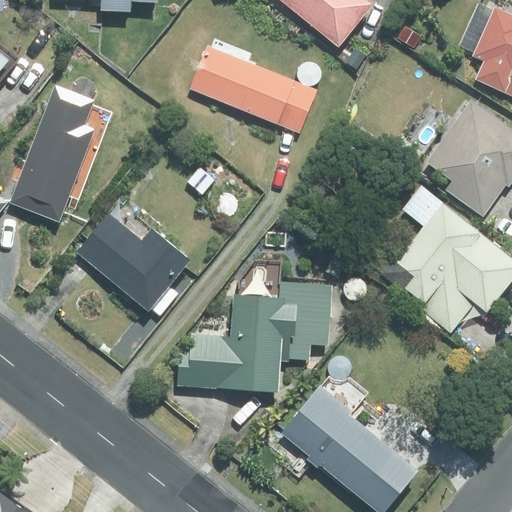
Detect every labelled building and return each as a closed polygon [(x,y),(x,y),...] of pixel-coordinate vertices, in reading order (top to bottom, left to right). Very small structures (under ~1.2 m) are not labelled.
[(57,0),(98,2),(97,13),(127,14),(127,3),(154,4),(153,0),(57,0)] [(361,0),(276,0),(336,48),(370,7),(361,0)] [(511,18),(495,10),(472,58),(484,63),(476,81),(511,97),(511,18)] [(397,40),(413,49),(421,36),(405,27),(397,40)] [(190,92),(297,135),(315,93),(206,49),(190,92)] [(51,88),(9,205),(58,223),(92,131),(81,127),(90,102),(51,88)] [(511,136),(466,105),(424,165),(450,183),(443,192),(482,218),(504,187),(507,189),(511,181),(511,136)] [(214,178),(197,164),(182,183),(200,197),(214,178)] [(394,263),(413,278),(403,292),(420,305),(418,308),(449,333),(473,303),(484,313),(511,278),(511,265),(439,206),(394,263)] [(75,255),(145,314),(188,263),(150,230),(138,244),(107,217),(75,255)] [(333,253),(324,273),(338,280),(348,260),(333,253)] [(180,350),(176,387),(274,396),(277,363),(287,363),(287,359),(307,361),(308,345),(324,346),(330,288),(281,283),(279,302),(232,297),(228,341),(191,337),(189,351),(180,350)] [(501,325),(472,313),(462,336),(491,348),(501,325)] [(412,344),(400,360),(417,372),(429,358),(412,344)] [(280,437),(307,459),(305,461),(315,470),(318,467),(360,503),(396,460),(344,416),(346,414),(319,391),(280,437)] [(19,511),(0,498),(0,511),(19,511)]
